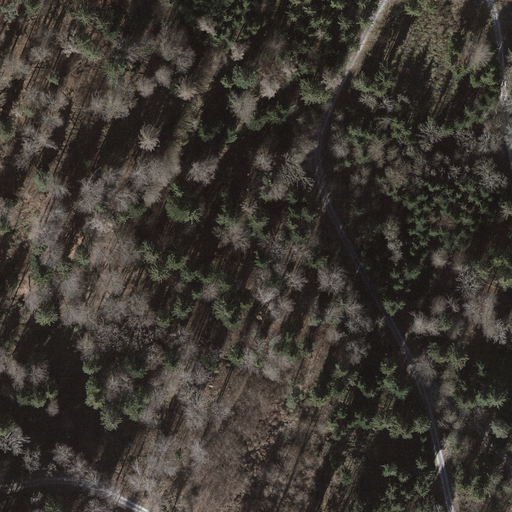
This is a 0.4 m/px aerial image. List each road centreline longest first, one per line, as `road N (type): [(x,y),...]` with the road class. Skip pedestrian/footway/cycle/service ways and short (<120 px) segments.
road 1 (track): [(425,382),(325,208),(317,176),(317,139),(384,0)]
road 2 (track): [(511,158),(493,0)]
road 3 (track): [(142,511),(68,478),(0,489)]
road 4 (track): [(425,382),(451,511)]
road 5 (track): [(511,466),(425,382)]
